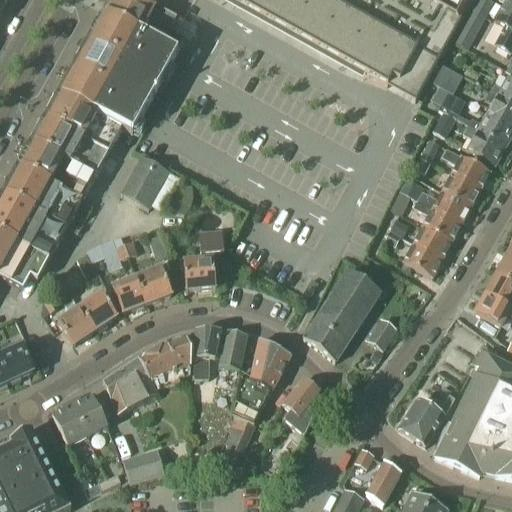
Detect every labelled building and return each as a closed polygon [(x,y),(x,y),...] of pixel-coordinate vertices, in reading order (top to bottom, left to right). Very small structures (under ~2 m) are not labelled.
[(0,0),(0,13),(1,14),(8,0),(0,0)] [(159,50),(175,59),(183,46),(168,38),(176,23),(147,7),(145,10),(126,0),(116,0),(106,19),(159,50)] [(222,0),(386,91),(387,89),(399,86),(400,85),(418,95),(412,105),(414,106),(473,0),(222,0)] [(480,0),(462,32),(476,39),(493,8),(480,0)] [(504,33),(499,43),(494,51),(509,60),(511,54),(511,0),(508,0),(493,27),(504,33)] [(106,19),(60,101),(120,134),(120,133),(130,139),(175,59),(159,50),(106,19)] [(466,74),(462,81),(473,88),(478,80),(466,74)] [(489,96),(511,109),(511,84),(505,81),(499,92),(493,88),(489,96)] [(439,92),(431,105),(440,110),(447,97),(439,92)] [(491,108),(485,118),(511,133),(511,109),(489,96),(484,104),(491,108)] [(440,110),(437,115),(442,117),(455,124),(455,125),(455,124),(458,120),(465,107),(452,99),(447,97),(440,110)] [(48,123),(107,157),(120,134),(60,101),(48,123)] [(449,132),(453,124),(442,118),(433,137),(440,141),(446,130),(449,132)] [(466,132),(504,153),(511,139),(511,133),(485,118),(479,128),(470,123),(469,126),(467,131),(466,132)] [(458,120),(455,124),(467,131),(469,126),(458,120)] [(34,148),(93,181),(107,157),(48,123),(34,148)] [(470,144),(464,155),(494,172),(504,153),(466,132),(462,140),(470,144)] [(21,172),(79,205),(93,181),(34,148),(21,172)] [(426,149),(420,161),(429,166),(436,153),(426,149)] [(454,170),(450,178),(479,195),(489,178),(445,154),(441,163),(454,170)] [(423,179),(429,166),(420,161),(414,174),(423,179)] [(140,162),(119,200),(120,200),(148,215),(150,211),(161,217),(179,184),(140,162)] [(6,199),(64,232),(79,205),(21,172),(6,199)] [(450,178),(440,196),(470,213),(479,195),(450,178)] [(404,183),(397,196),(416,206),(421,197),(423,194),(404,183)] [(180,193),(169,212),(184,220),(187,216),(189,212),(191,207),(192,202),(192,197),(191,192),(180,193)] [(416,206),(460,230),(470,213),(440,196),(436,205),(421,197),(416,206)] [(398,197),(389,215),(398,220),(401,221),(401,219),(410,203),(398,197)] [(0,209),(0,238),(46,264),(64,232),(6,199),(0,209)] [(460,230),(416,206),(412,213),(426,220),(421,230),(451,246),(460,230)] [(395,225),(389,235),(400,240),(405,231),(395,225)] [(421,230),(412,247),(442,264),(451,246),(421,230)] [(202,265),(183,267),(185,297),(214,294),(211,264),(211,260),(222,259),(220,235),(197,237),(199,261),(202,261),(202,265)] [(389,235),(384,246),(394,252),(400,240),(389,235)] [(0,238),(0,283),(21,295),(23,292),(29,281),(36,285),(48,266),(46,264),(0,238)] [(155,264),(167,260),(159,241),(147,245),(155,264)] [(123,250),(128,263),(137,259),(132,246),(123,250)] [(431,283),(442,264),(412,247),(401,267),(431,283)] [(122,271),(120,266),(128,263),(123,250),(115,253),(114,251),(101,256),(109,276),(122,271)] [(99,281),(87,259),(76,265),(88,287),(99,281)] [(495,278),(511,287),(511,262),(505,259),(495,278)] [(135,281),(146,310),(171,300),(160,272),(135,281)] [(346,276),(324,309),(358,331),(380,299),(346,276)] [(511,287),(495,278),(484,297),(511,313),(511,287)] [(121,319),(146,310),(135,281),(110,291),(121,319)] [(78,312),(95,337),(117,322),(100,297),(78,312)] [(511,325),(511,313),(484,297),(473,318),(500,333),(506,322),(511,325)] [(50,318),(57,313),(50,302),(42,308),(50,318)] [(324,309),(303,342),(301,344),(335,366),(358,331),(324,309)] [(72,352),(95,337),(78,312),(55,327),(72,352)] [(379,326),(366,346),(382,357),(395,336),(379,326)] [(213,365),(219,337),(219,336),(193,336),(193,367),(193,384),(208,385),(209,365),(213,365)] [(218,372),(238,377),(246,340),(225,336),(218,372)] [(161,351),(177,384),(188,380),(189,368),(189,355),(185,342),(166,348),(161,351)] [(239,379),(231,422),(232,423),(252,432),(253,430),(268,400),(289,361),(259,345),(250,385),(239,379)] [(0,360),(0,370),(8,388),(32,378),(21,351),(0,360)] [(138,364),(155,397),(159,396),(158,395),(178,388),(177,384),(161,351),(138,364)] [(477,375),(435,461),(434,463),(478,482),(481,479),(511,485),(511,372),(500,367),(503,361),(483,351),(472,372),(477,375)] [(157,400),(155,397),(138,364),(138,363),(102,386),(117,422),(157,400)] [(0,391),(8,388),(0,370),(0,391)] [(282,427),(302,443),(313,419),(309,415),(321,400),(302,384),(280,411),(289,418),(282,427)] [(451,397),(444,391),(438,399),(446,404),(451,397)] [(68,406),(86,442),(106,432),(91,401),(80,406),(78,402),(68,406)] [(417,406),(397,436),(423,453),(453,407),(448,403),(443,411),(435,406),(430,414),(417,406)] [(66,452),(86,442),(68,406),(59,410),(62,415),(51,420),(66,452)] [(233,476),(252,432),(232,423),(226,436),(230,438),(224,450),(228,451),(220,470),(233,476)] [(0,452),(0,511),(67,511),(30,434),(8,445),(10,448),(0,452)] [(122,465),(127,484),(128,488),(163,478),(156,455),(122,465)] [(365,501),(381,511),(382,511),(399,478),(371,459),(364,473),(366,475),(362,480),(357,476),(350,486),(366,499),(365,501)] [(116,479),(106,484),(110,492),(120,487),(116,479)] [(106,484),(97,489),(101,497),(110,492),(106,484)] [(92,491),(83,495),(87,503),(101,497),(97,489),(92,491)] [(344,495),(335,511),(358,511),(363,505),(344,495)] [(440,511),(411,497),(403,511),(440,511)]
